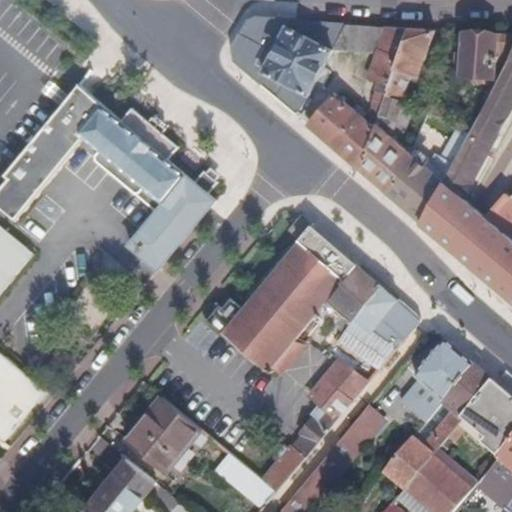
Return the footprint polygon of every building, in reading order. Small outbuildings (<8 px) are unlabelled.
[(307,98),(333,51),(361,53),(370,27),(256,18),(253,19),(247,22),(239,34),(238,33),(229,46),(231,62),(293,115),(307,98)] [(361,173),(378,132),(390,88),(393,74),(406,30),(370,27),(361,53),(376,55),(369,78),(380,83),(372,101),(368,125),(361,118),(358,115),(331,147),(361,173)] [(422,80),(436,32),(406,30),(393,74),(410,79),(421,82),(422,80)] [(511,55),(511,36),(466,36),(466,77),(499,78),(499,55),(511,55)] [(511,62),(478,130),(475,136),(472,142),(456,174),(451,183),(447,190),(467,205),(511,114),(511,62)] [(404,100),(410,79),(393,74),(390,88),(404,100)] [(191,180),(165,158),(175,147),(159,134),(145,122),(129,108),(119,119),(83,88),(6,180),(0,186),(0,206),(16,220),(83,138),(98,150),(93,156),(93,162),(154,213),(127,246),(155,269),(213,199),(206,193),(215,183),(199,171),(191,180)] [(401,147),(415,109),(404,100),(390,88),(378,132),(361,173),(390,198),(413,158),(401,147)] [(331,147),(358,115),(361,118),(364,114),(354,106),(351,110),(333,96),(307,127),(331,147)] [(163,129),(150,117),(145,122),(159,134),(163,129)] [(478,130),(469,125),(466,131),(475,136),(478,130)] [(456,174),(472,142),(463,137),(460,144),(457,142),(445,168),(456,174)] [(447,190),(451,183),(423,159),(419,163),(413,158),(390,198),(426,229),(447,190)] [(219,179),(204,166),(199,171),(215,183),(219,179)] [(457,255),(488,221),(467,205),(447,190),(426,229),(457,255)] [(511,197),(511,196),(488,221),(457,255),(511,302),(511,197)] [(300,239),(312,225),(303,217),(291,231),(300,239)] [(328,303),(359,266),(312,225),(300,239),(222,333),(270,373),(285,354),(298,339),(328,303)] [(48,385),(0,345),(0,292),(26,261),(0,238),(0,407),(0,408),(0,407),(0,432),(5,437),(48,385)] [(373,333),(387,317),(394,323),(392,326),(407,340),(423,321),(359,266),(328,303),(352,323),(342,341),(382,366),(394,347),(373,333)] [(407,340),(392,326),(394,323),(387,317),(373,333),(394,347),(398,350),(407,340)] [(278,493),(370,384),(354,371),(321,344),(319,347),(298,339),(285,354),(291,358),(305,351),(319,359),(322,357),(327,362),(334,365),(309,396),(319,404),(310,416),(313,418),(300,434),(302,436),(294,446),(291,444),(287,448),(283,444),(274,455),(279,458),(261,480),(278,493)] [(476,367),(448,343),(417,380),(420,382),(403,403),(428,424),(446,403),(476,367)] [(464,419),(495,383),(476,367),(446,403),(428,424),(386,474),(405,491),(439,449),(464,419)] [(503,453),(511,442),(511,397),(495,383),(464,419),(473,427),(503,453)] [(164,475),(200,430),(161,399),(126,443),(164,475)] [(370,442),(386,423),(369,409),(353,428),(370,442)] [(448,457),(473,427),(464,419),(439,449),(448,457)] [(310,511),(370,442),(353,428),(282,511),(310,511)] [(510,511),(511,511),(511,442),(503,453),(478,483),(478,484),(510,511)] [(453,511),(478,484),(478,483),(448,457),(439,449),(405,491),(386,511),(406,511),(409,509),(413,511),(453,511)] [(80,511),(129,511),(154,483),(120,455),(76,508),(80,511)] [(261,480),(234,457),(220,473),(258,504),(251,511),(262,511),(278,493),(261,480)]
